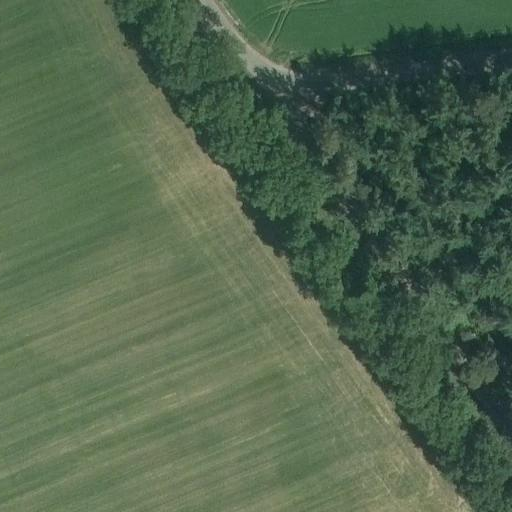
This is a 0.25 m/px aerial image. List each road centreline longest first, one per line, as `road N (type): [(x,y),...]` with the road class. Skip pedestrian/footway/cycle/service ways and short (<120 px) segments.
road 1 (track): [(511,435),(295,131),(267,75)]
road 2 (unclassified): [(200,0),(257,68),(298,85),(511,59)]
